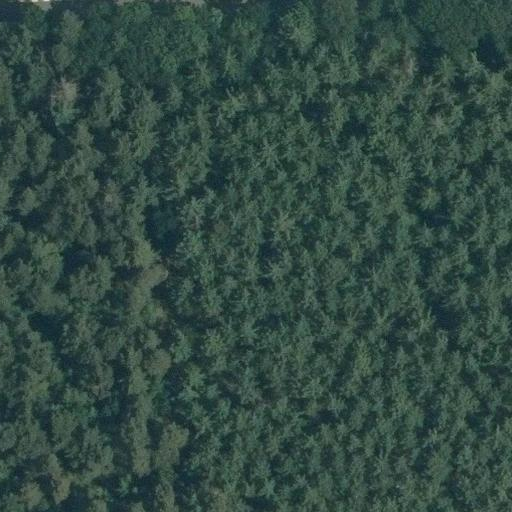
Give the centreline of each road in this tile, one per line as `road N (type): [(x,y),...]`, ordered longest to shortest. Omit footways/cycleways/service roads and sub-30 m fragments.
road 1 (tertiary): [(0,18),(511,2)]
road 2 (track): [(188,511),(169,218),(166,13)]
road 3 (track): [(186,500),(511,490)]
